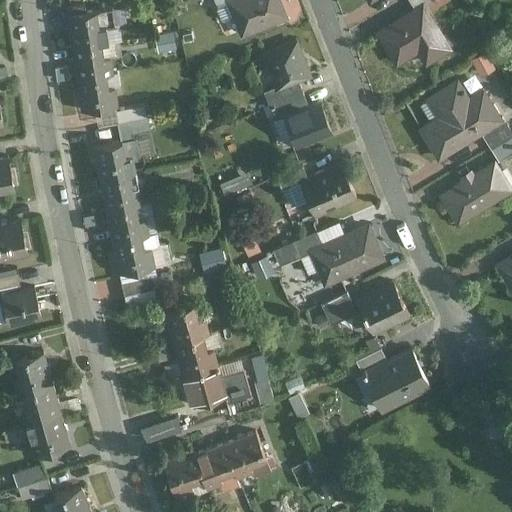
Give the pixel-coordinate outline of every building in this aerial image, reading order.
[(285,13),(279,0),(225,0),(239,32),(285,13)] [(424,5),(433,0),(409,0),(416,10),(424,5)] [(69,8),(73,42),(102,38),(98,4),(69,8)] [(416,10),(376,35),(397,68),(418,56),(426,68),(453,51),(424,5),(416,10)] [(310,71),(296,35),(261,48),(275,84),(297,76),(310,71)] [(73,42),(78,74),(107,70),(102,38),(73,42)] [(479,74),(494,68),(487,51),(472,56),(479,74)] [(78,74),(83,109),(111,105),(107,70),(78,74)] [(302,90),(297,76),(275,84),(264,89),(269,102),(302,90)] [(419,131),(439,163),(482,136),(505,122),(485,90),(471,98),(459,81),(425,101),(437,119),(419,131)] [(308,105),(302,90),(269,102),(274,117),(282,114),(308,105)] [(330,131),(319,101),(308,105),(282,114),(293,144),(330,131)] [(482,136),(493,151),(511,139),(511,131),(505,122),(482,136)] [(92,142),(98,176),(126,171),(120,137),(92,142)] [(511,139),(493,151),(499,161),(511,153),(511,139)] [(9,154),(0,156),(0,188),(15,186),(9,154)] [(307,197),(314,213),(354,197),(340,161),(308,175),(281,187),(290,205),(307,197)] [(275,173),(281,187),(308,175),(301,162),(275,173)] [(511,190),(496,163),(440,197),(458,226),(511,193),(511,190)] [(98,176),(104,208),(132,203),(126,171),(98,176)] [(104,208),(110,238),(138,233),(132,203),(104,208)] [(21,219),(0,222),(0,256),(27,251),(21,219)] [(308,247),(342,233),(337,220),(272,247),(279,263),(309,250),(308,247)] [(309,250),(323,283),(386,257),(371,221),(342,233),(308,247),(309,250)] [(138,233),(110,238),(116,271),(144,266),(138,233)] [(203,269),(224,266),(221,247),(200,250),(203,269)] [(257,276),(275,273),(271,255),(253,259),(257,276)] [(511,259),(495,269),(511,297),(511,259)] [(358,297),(372,330),(408,313),(394,281),(358,297)] [(38,282),(4,289),(12,323),(45,316),(38,282)] [(355,309),(345,288),(320,300),(331,321),(355,309)] [(161,308),(170,339),(200,332),(207,330),(202,312),(194,315),(189,301),(161,308)] [(170,339),(180,371),(216,361),(211,343),(204,345),(200,332),(170,339)] [(359,367),(379,408),(429,383),(409,342),(385,354),(359,367)] [(354,358),(359,367),(385,354),(380,345),(354,358)] [(9,360),(19,392),(55,381),(45,349),(9,360)] [(216,361),(180,371),(191,403),(224,393),(227,401),(251,393),(242,366),(220,373),(216,361)] [(19,392),(28,423),(64,412),(55,381),(19,392)] [(64,412),(28,423),(38,456),(74,445),(64,412)] [(143,439),(180,431),(176,414),(139,422),(143,439)] [(253,426),(224,437),(234,466),(237,474),(252,468),(255,475),(269,469),(253,426)] [(224,437),(192,447),(201,473),(205,484),(221,478),(219,472),(234,466),(224,437)] [(201,473),(192,447),(160,458),(173,493),(189,488),(186,479),(201,473)] [(292,465),(299,484),(315,478),(308,459),(292,465)] [(49,496),(54,511),(94,511),(84,483),(49,496)]
